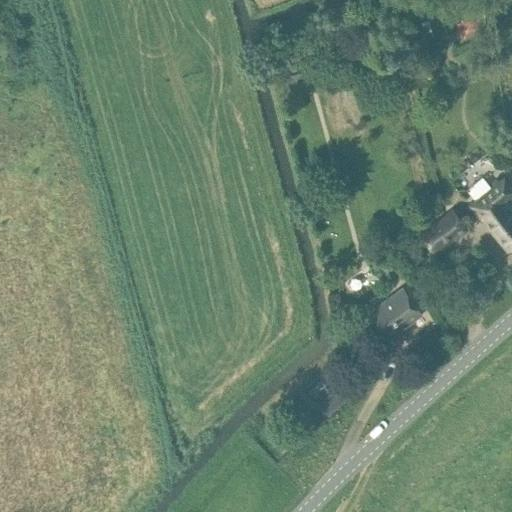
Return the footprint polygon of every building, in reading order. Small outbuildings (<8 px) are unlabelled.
[(466,2),(456,4),(458,13),(468,11),(466,2)] [(460,36),(484,31),(481,17),(457,22),(460,36)] [(429,20),(421,22),(425,37),(433,35),(429,20)] [(296,46),(287,50),(293,65),(302,62),(296,46)] [(307,73),(294,77),(288,78),(291,93),(311,88),(307,73)] [(511,193),(511,188),(503,178),(470,206),(508,251),(511,248),(511,212),(503,201),(511,193)] [(434,252),(467,228),(453,209),(420,233),(434,252)] [(432,253),(414,266),(422,276),(439,263),(432,253)] [(387,287),(398,280),(387,267),(377,274),(387,287)] [(389,337),(421,314),(402,288),(370,311),(389,337)] [(328,415),(347,397),(337,387),(318,405),(328,415)]
